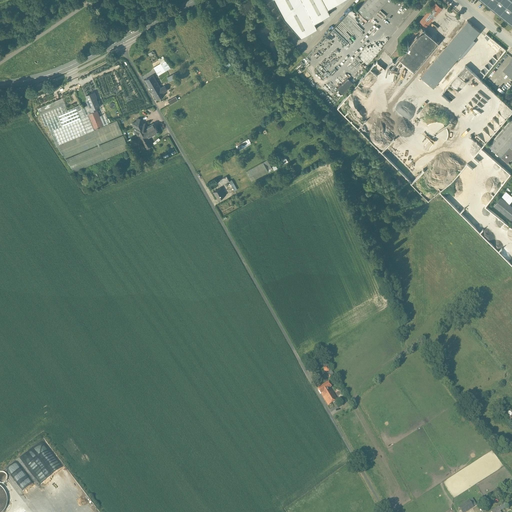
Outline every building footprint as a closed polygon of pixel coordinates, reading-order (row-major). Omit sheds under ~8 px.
[(274,0),(276,3),(284,18),(300,36),(317,27),(314,22),(330,13),(327,8),(341,0),(274,0)] [(366,0),(357,10),(368,20),(387,0),(366,0)] [(511,0),(484,0),(511,22),(511,0)] [(435,3),(426,15),(431,19),(441,8),(435,3)] [(467,21),(452,38),(462,46),(465,49),(473,40),(480,31),(467,21)] [(438,43),(422,29),(398,58),(414,71),(438,43)] [(462,46),(452,38),(420,76),(433,87),(459,56),(456,53),(462,46)] [(465,49),(462,46),(456,53),(459,56),(462,58),(475,42),(473,40),(465,49)] [(507,63),(511,56),(508,53),(503,59),(507,63)] [(376,62),(370,68),(378,75),(384,68),(376,62)] [(160,68),(156,71),(158,75),(165,71),(160,64),(158,65),(160,68)] [(153,76),(145,80),(149,88),(156,100),(164,95),(163,92),(167,90),(164,86),(161,88),(158,83),(157,83),(153,76)] [(347,77),(336,88),(341,93),(353,82),(347,77)] [(94,92),(86,96),(88,100),(86,101),(88,105),(91,110),(95,108),(99,106),(95,97),(96,97),(94,92)] [(175,96),(168,101),(170,105),(178,100),(175,96)] [(80,104),(65,111),(62,105),(40,114),(45,126),(48,125),(56,146),(95,130),(95,129),(88,114),(91,112),(91,110),(88,105),(82,108),(80,104)] [(95,108),(91,110),(91,112),(88,114),(95,129),(103,125),(96,110),(95,108)] [(498,125),(511,110),(510,109),(508,111),(506,109),(503,112),(505,113),(503,116),(498,111),(487,123),(489,125),(485,129),(490,134),(498,125)] [(105,114),(100,116),(103,125),(109,123),(105,114)] [(117,121),(56,146),(65,158),(122,134),(117,121)] [(511,122),(491,147),(507,161),(511,156),(511,122)] [(143,127),(142,128),(143,130),(139,132),(142,135),(145,133),(156,127),(154,123),(146,127),(145,126),(143,127)] [(156,127),(145,133),(142,135),(144,139),(147,137),(148,138),(159,132),(156,127)] [(66,160),(74,172),(129,149),(123,136),(66,160)] [(148,139),(142,143),(146,148),(152,145),(148,139)] [(249,140),(236,145),(238,150),(251,145),(249,140)] [(262,162),(245,171),(251,182),(268,172),(262,162)] [(226,176),(216,181),(219,187),(229,181),(226,176)] [(245,180),(232,187),(235,193),(248,185),(245,180)] [(220,188),(213,191),(218,199),(225,195),(224,192),(223,193),(220,188)] [(511,205),(501,197),(495,205),(511,218),(511,205)] [(326,367),(324,364),(323,363),(322,365),(324,368),(324,370),(325,372),(327,372),(329,377),(329,378),(331,378),(332,376),(331,376),(329,371),(329,370),(328,367),(326,367)] [(328,382),(317,389),(320,394),(330,388),(331,387),(328,382)] [(330,388),(321,393),(328,405),(337,400),(330,388)] [(472,499),(459,508),(461,511),(465,511),(476,505),(472,499)] [(498,506),(492,511),(500,511),(505,508),(504,508),(507,506),(505,503),(499,507),(498,506)]
